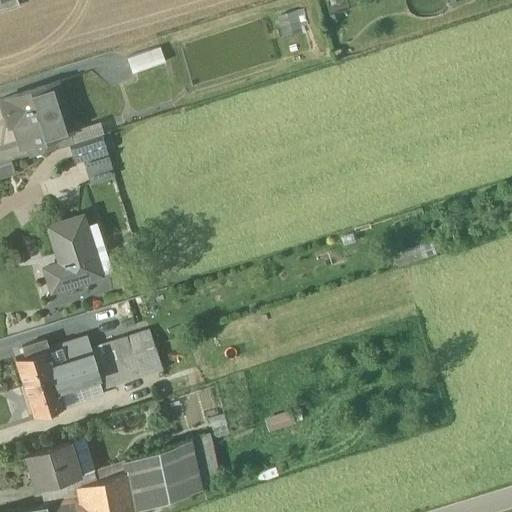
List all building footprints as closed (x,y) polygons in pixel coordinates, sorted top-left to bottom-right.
[(302,10),(280,16),(286,36),(308,30),(302,10)] [(149,49),(127,57),(131,68),(153,60),(149,49)] [(44,85),(0,98),(0,102),(5,117),(10,115),(20,146),(23,145),(61,133),(65,145),(71,143),(72,143),(62,112),(53,115),(44,85)] [(61,133),(23,145),(27,157),(65,145),(61,133)] [(72,143),(71,143),(77,160),(82,159),(106,151),(100,134),(72,143)] [(106,151),(82,159),(90,183),(113,176),(106,151)] [(11,162),(0,165),(0,177),(15,173),(11,162)] [(81,214),(48,225),(59,262),(44,267),(50,289),(100,273),(81,214)] [(394,251),(397,263),(423,255),(419,243),(394,251)] [(138,332),(87,348),(89,353),(90,353),(94,364),(144,349),(138,332)] [(47,348),(45,348),(51,365),(89,353),(87,348),(83,337),(47,348)] [(45,339),(22,346),(25,355),(45,348),(47,348),(45,339)] [(25,355),(15,358),(24,386),(55,376),(51,365),(45,348),(25,355)] [(144,349),(94,364),(97,376),(101,388),(151,372),(144,349)] [(89,353),(51,365),(55,376),(94,364),(90,353),(89,353)] [(94,364),(55,376),(58,388),(97,376),(94,364)] [(55,376),(24,386),(33,415),(47,410),(52,408),(53,408),(64,405),(58,388),(55,376)] [(55,414),(53,408),(52,408),(47,410),(49,416),(55,414)] [(93,469),(83,435),(67,439),(78,474),(93,469)] [(209,435),(193,440),(195,451),(212,447),(209,435)] [(67,439),(25,452),(36,487),(40,486),(78,474),(67,439)] [(192,439),(124,460),(126,470),(132,509),(133,510),(203,488),(202,484),(219,479),(212,447),(195,451),(193,440),(192,439)] [(81,485),(78,486),(80,499),(81,511),(122,511),(132,509),(126,470),(81,485)] [(78,486),(81,485),(78,474),(40,486),(44,504),(46,504),(67,501),(64,490),(78,486)] [(78,486),(64,490),(67,501),(80,499),(78,486)] [(67,501),(46,504),(46,511),(81,511),(80,499),(67,501)]
